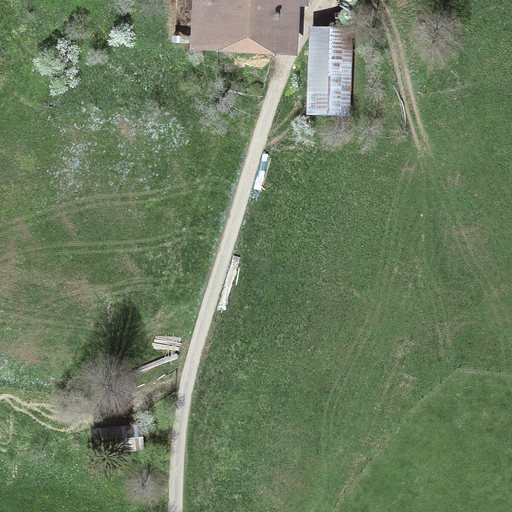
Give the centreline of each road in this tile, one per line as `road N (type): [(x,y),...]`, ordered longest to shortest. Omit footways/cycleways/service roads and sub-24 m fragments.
road 1 (track): [(320,0),(268,114),(192,363),(174,511)]
road 2 (track): [(377,0),(421,146)]
